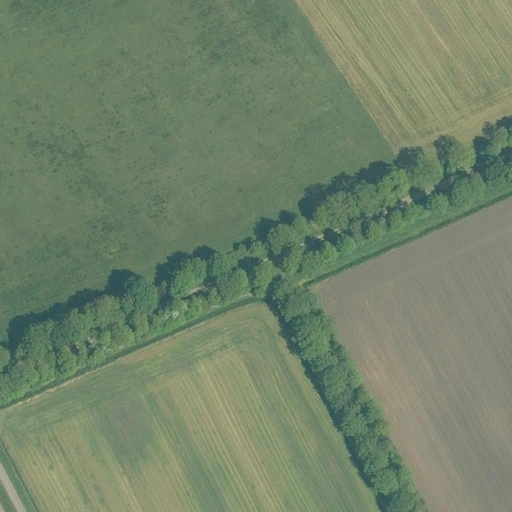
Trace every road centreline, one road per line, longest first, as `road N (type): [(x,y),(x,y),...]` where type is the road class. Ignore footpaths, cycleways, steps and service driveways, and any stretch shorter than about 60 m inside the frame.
road 1 (track): [(0,379),(276,258)]
road 2 (track): [(276,258),(511,155)]
